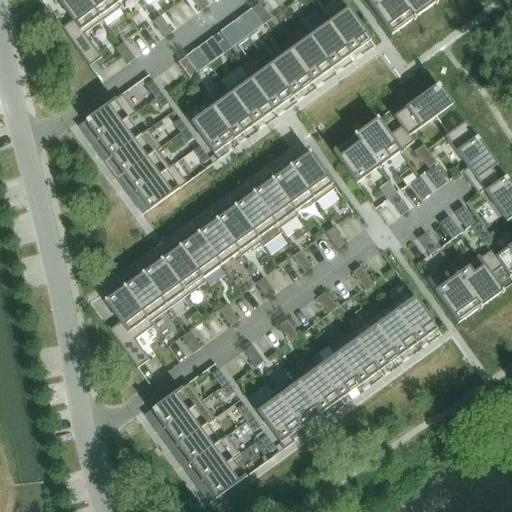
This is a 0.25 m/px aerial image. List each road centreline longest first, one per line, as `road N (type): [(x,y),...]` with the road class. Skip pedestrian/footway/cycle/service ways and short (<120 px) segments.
road 1 (residential): [(88,434),(109,428),(377,237),(390,242),(462,191)]
road 2 (residential): [(88,434),(22,142)]
road 3 (residential): [(22,142),(49,135),(243,0)]
